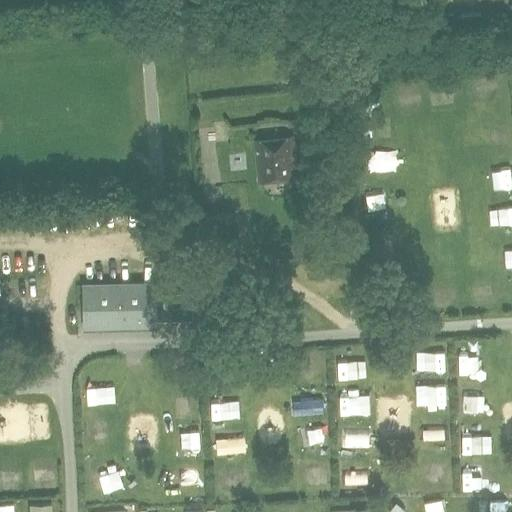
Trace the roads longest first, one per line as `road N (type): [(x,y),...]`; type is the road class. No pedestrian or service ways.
road 1 (track): [(413,244),(409,133),(464,127),(475,259),(414,265)]
road 2 (track): [(392,331),(391,364),(371,374),(377,478),(416,478),(412,372)]
road 3 (track): [(265,339),(269,377),(250,392),(251,452),(295,450),(290,392)]
